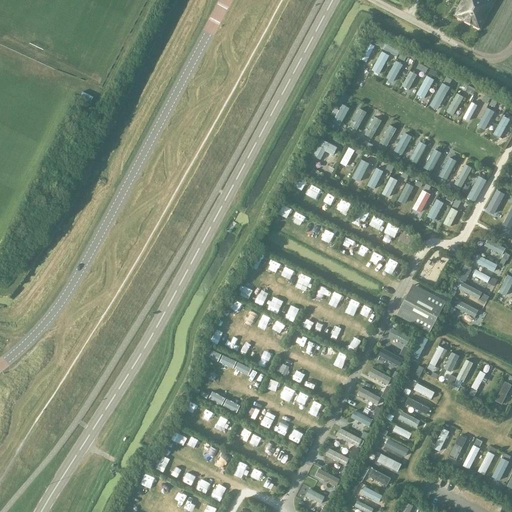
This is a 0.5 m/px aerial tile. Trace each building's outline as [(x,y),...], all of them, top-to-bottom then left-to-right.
[(461,0),(453,16),(480,30),(496,0),(495,0),(461,0)] [(374,45),(368,43),(360,59),(366,62),(374,45)] [(389,56),(381,51),(370,70),(379,74),(389,56)] [(402,64),(395,60),(385,77),(392,81),(402,64)] [(417,74),(409,70),(401,86),(408,90),(417,74)] [(433,79),(425,75),(416,94),(423,98),(433,79)] [(449,87),(442,83),(429,105),(436,109),(449,87)] [(462,97),(455,93),(445,111),(452,115),(462,97)] [(477,105),(470,101),(462,117),(468,121),(477,105)] [(349,108),(342,104),(332,121),(339,125),(349,108)] [(365,112),(359,108),(349,126),(356,130),(365,112)] [(493,111),(487,108),(477,126),(483,130),(493,111)] [(509,119),(502,115),(493,134),(499,137),(509,119)] [(380,120),(374,117),(364,134),(370,138),(380,120)] [(395,128),(388,125),(379,142),(386,146),(395,128)] [(412,137),(403,132),(393,150),(402,155),(412,137)] [(336,147),(320,138),(311,156),(320,160),(324,151),(333,155),(336,147)] [(426,145),(418,141),(408,159),(416,164),(426,145)] [(354,150),(348,147),(338,163),(345,166),(354,150)] [(441,152),(433,148),(423,167),(431,171),(441,152)] [(456,161),(448,157),(438,175),(446,179),(456,161)] [(368,163),(360,159),(351,178),(359,182),(368,163)] [(471,167),(464,164),(454,184),(461,187),(471,167)] [(383,171),(375,167),(367,184),(374,188),(383,171)] [(396,180),(389,176),(380,194),(388,198),(396,180)] [(486,180),(477,176),(466,197),(475,201),(486,180)] [(413,186),(405,183),(397,201),(404,204),(413,186)] [(430,194),(421,189),(411,208),(420,213),(430,194)] [(443,202),(435,198),(426,217),(433,220),(443,202)] [(506,202),(500,199),(491,217),(497,220),(506,202)] [(457,211),(450,207),(443,222),(449,226),(457,211)] [(504,247),(488,238),(484,246),(500,254),(504,247)] [(496,264),(479,255),(476,262),(493,271),(496,264)] [(489,277),(473,268),(469,274),(486,283),(489,277)] [(511,280),(511,277),(507,275),(498,292),(505,295),(511,280)] [(481,292),(462,282),(458,288),(478,298),(481,292)] [(402,302),(396,313),(429,330),(444,302),(411,284),(405,295),(404,295),(401,301),(402,302)] [(477,309),(457,299),(454,307),(473,317),(477,309)] [(409,337),(392,328),(388,335),(406,344),(409,337)] [(428,340),(421,337),(413,355),(419,358),(428,340)] [(443,348),(437,345),(428,363),(434,366),(443,348)] [(403,359),(382,348),(378,355),(399,366),(403,359)] [(457,355),(451,352),(443,368),(449,371),(457,355)] [(470,362),(465,359),(455,379),(461,381),(470,362)] [(390,377),(371,367),(367,374),(387,384),(390,377)] [(484,373),(479,371),(470,388),(476,390),(484,373)] [(511,385),(504,381),(494,400),(501,404),(511,385)] [(434,392),(416,383),(412,389),(430,399),(434,392)] [(380,397),(361,387),(358,394),(377,404),(380,397)] [(429,408),(408,397),(405,403),(426,414),(429,408)] [(372,419),(354,410),(350,417),(369,426),(372,419)] [(419,420),(401,411),(398,418),(415,427),(419,420)] [(411,433),(395,425),(392,430),(408,439),(411,433)] [(362,439),(340,428),(336,436),(358,447),(362,439)] [(449,431),(442,428),(432,448),(439,452),(449,431)] [(465,439),(458,435),(447,455),(455,459),(465,439)] [(408,448),(388,438),(384,446),(404,457),(408,448)] [(479,448),(472,445),(461,465),(469,469),(479,448)] [(349,458),(329,448),(326,455),(345,465),(349,458)] [(494,454),(487,451),(477,471),(484,475),(494,454)] [(400,464),(382,454),(379,460),(397,470),(400,464)] [(508,462),(501,458),(491,477),(499,480),(508,462)] [(340,480),(320,468),(316,475),(336,486),(340,480)] [(389,477),(371,468),(367,476),(385,485),(389,477)] [(382,495),(364,486),(360,493),(378,502),(382,495)] [(324,497),(308,488),(305,495),(320,503),(324,497)] [(371,511),(373,509),(356,500),(353,506),(364,511),(371,511)] [(407,511),(411,505),(405,502),(400,511),(407,511)]
